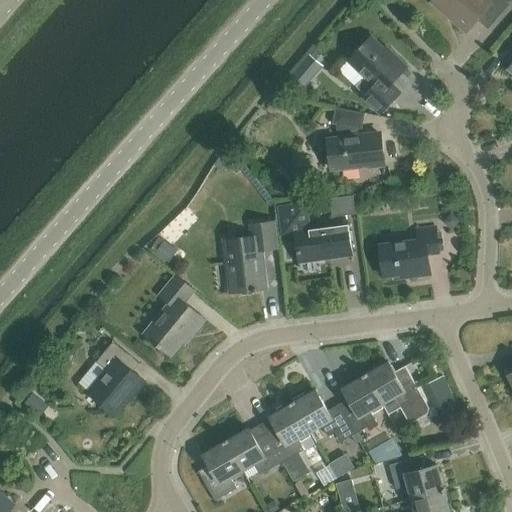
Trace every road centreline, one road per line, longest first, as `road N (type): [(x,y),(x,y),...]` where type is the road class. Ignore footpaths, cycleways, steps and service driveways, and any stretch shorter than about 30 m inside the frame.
road 1 (tertiary): [(0,297),(266,0)]
road 2 (residential): [(164,511),(156,494),(166,436),(245,350),(442,320)]
road 3 (residential): [(487,313),(487,209),(454,137),(459,100),(448,71)]
road 4 (residential): [(511,483),(442,320)]
